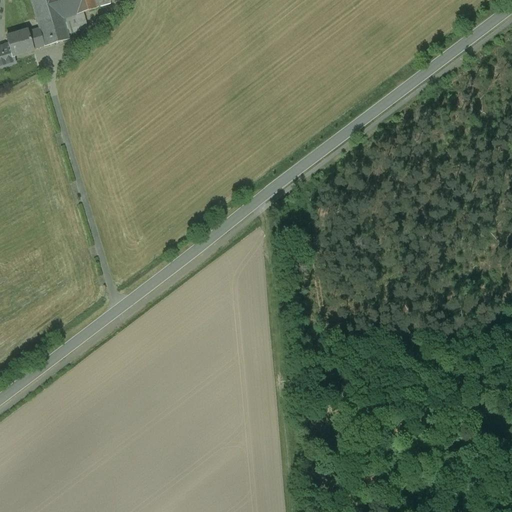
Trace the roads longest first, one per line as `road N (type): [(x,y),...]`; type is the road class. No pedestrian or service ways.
road 1 (unclassified): [(0,400),(511,7)]
road 2 (track): [(116,312),(45,59)]
